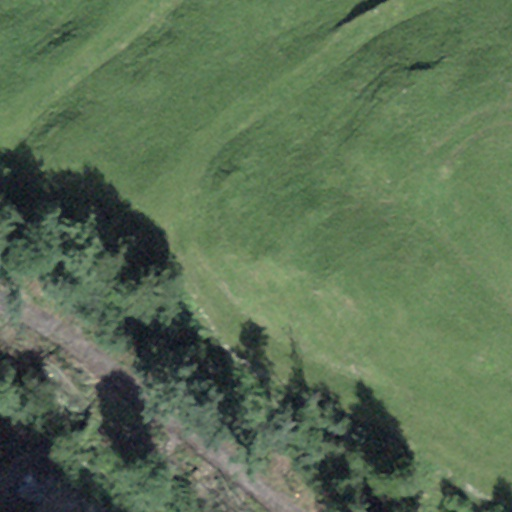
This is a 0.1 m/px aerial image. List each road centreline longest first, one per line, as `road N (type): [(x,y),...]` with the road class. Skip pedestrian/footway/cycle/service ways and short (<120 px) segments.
road 1 (track): [(418,0),(340,40),(194,162),(174,203),(179,251)]
road 2 (track): [(0,300),(50,320),(133,380),(293,511)]
road 3 (track): [(166,0),(135,30),(65,71),(16,117),(0,154)]
